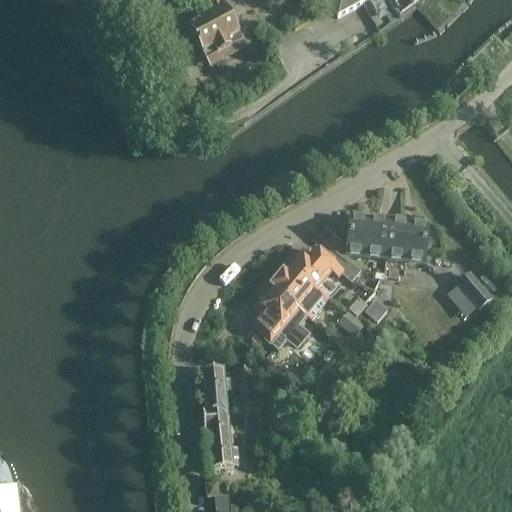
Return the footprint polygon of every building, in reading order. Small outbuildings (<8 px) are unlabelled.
[(218,57),(231,50),(227,44),(238,38),(218,0),(209,0),(204,3),(209,14),(197,21),(200,26),(189,32),(202,57),(214,51),(218,57)] [(325,0),(337,20),(363,6),(359,0),(325,0)] [(318,240),(332,253),(343,262),(346,258),(384,262),(388,226),(349,222),(347,243),(342,243),(327,230),(318,240)] [(427,230),(388,226),(384,262),(423,266),(427,230)] [(325,262),(315,254),(309,262),(302,257),(290,271),(328,304),(343,287),(342,284),(339,281),(342,277),(351,285),(358,275),(343,262),(332,253),(325,262)] [(328,304),(290,271),(285,278),(283,277),(272,290),(273,292),(306,319),(311,324),(328,304)] [(469,278),(458,288),(479,313),(490,304),(469,278)] [(272,327),(260,338),(275,354),(288,342),(281,335),(295,318),(301,323),(302,324),(305,320),(306,319),(273,292),(255,313),(272,327)] [(339,328),(356,342),(366,331),(349,316),(339,328)] [(302,324),(301,323),(294,331),(306,341),(316,329),(305,320),(302,324)] [(260,338),(251,348),(266,363),(275,354),(260,338)] [(282,378),(297,393),(306,383),(292,369),(282,378)] [(222,375),(201,376),(205,417),(226,415),(224,395),(238,394),(238,390),(252,389),(250,372),(236,374),(236,375),(229,376),(229,379),(223,380),(222,375)] [(238,390),(238,394),(240,407),(254,406),(252,389),(238,390)] [(202,417),(203,426),(204,436),(207,436),(211,476),(232,474),(232,470),(238,469),(236,453),(230,453),(226,415),(205,417),(202,417)] [(276,458),(269,464),(277,472),(283,467),(276,458)] [(206,488),(207,502),(217,501),(215,488),(206,488)]
